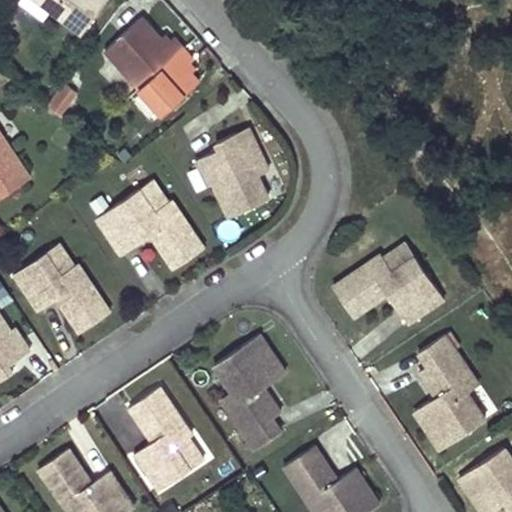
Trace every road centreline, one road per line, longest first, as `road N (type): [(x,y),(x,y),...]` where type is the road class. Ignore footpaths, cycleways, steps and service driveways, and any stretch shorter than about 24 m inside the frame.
road 1 (residential): [(268,262),(297,230),(319,168),(315,129),(192,0)]
road 2 (residential): [(0,443),(268,262)]
road 3 (residential): [(433,511),(268,262)]
